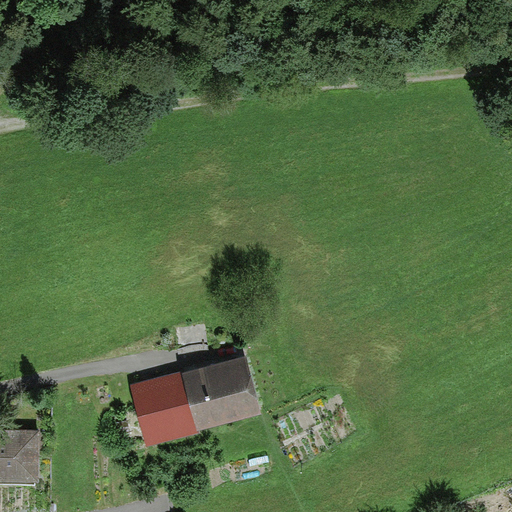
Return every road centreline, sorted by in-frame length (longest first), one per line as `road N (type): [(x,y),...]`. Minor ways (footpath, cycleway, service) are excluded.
road 1 (track): [(511,68),(0,128)]
road 2 (residential): [(168,354),(0,394)]
